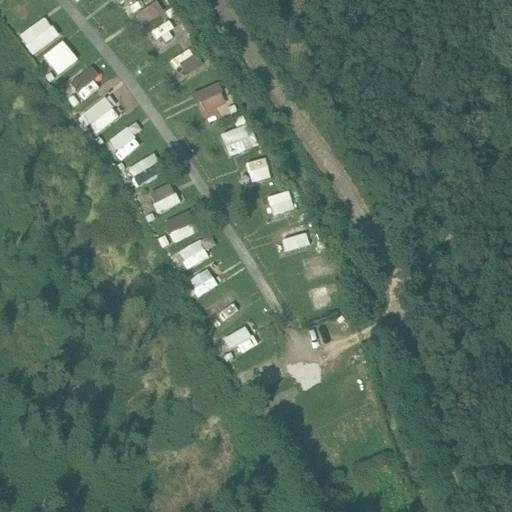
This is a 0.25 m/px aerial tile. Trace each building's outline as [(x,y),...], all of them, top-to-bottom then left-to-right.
[(133,0),(141,22),(162,15),(157,0),(133,0)] [(45,17),(18,37),(33,56),(59,36),(45,17)] [(169,23),(152,29),(158,44),(174,38),(169,23)] [(42,57),(58,76),(78,60),(63,40),(42,57)] [(180,63),(185,74),(204,65),(199,55),(180,63)] [(83,98),(101,86),(89,69),(71,81),(83,98)] [(202,113),(227,103),(219,82),(193,93),(202,113)] [(105,142),(120,161),(142,144),(127,125),(105,142)] [(153,154),(127,167),(138,187),(163,174),(153,154)] [(184,190),(172,194),(170,186),(145,193),(152,214),(188,203),(184,190)] [(268,197),(274,215),(294,208),(288,190),(268,197)] [(174,242),(197,232),(188,213),(165,223),(174,242)] [(278,230),(286,252),(310,243),(302,222),(278,230)] [(318,308),(334,302),(326,281),(310,288),(318,308)] [(228,335),(238,354),(259,342),(249,324),(228,335)] [(253,371),(262,386),(277,377),(268,362),(253,371)]
